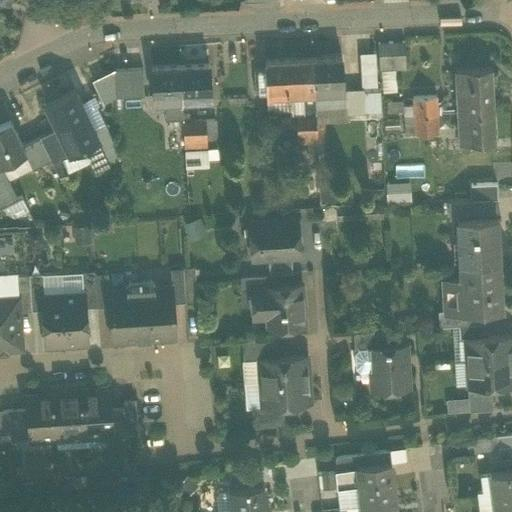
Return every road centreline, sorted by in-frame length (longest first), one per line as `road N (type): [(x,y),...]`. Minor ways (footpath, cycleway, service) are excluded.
road 1 (residential): [(511,415),(190,449),(182,357),(0,370)]
road 2 (residential): [(88,36),(511,14)]
road 3 (unknown): [(317,223),(332,436)]
